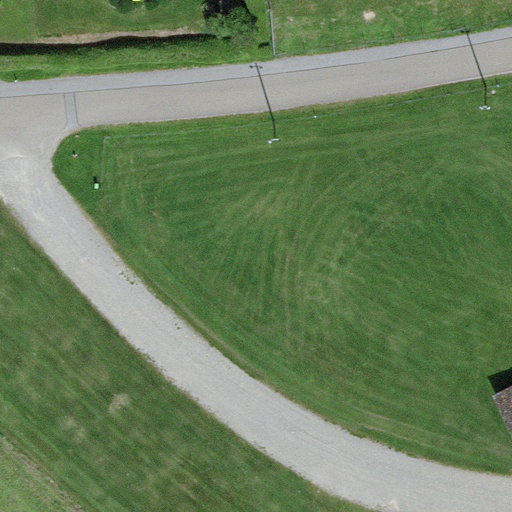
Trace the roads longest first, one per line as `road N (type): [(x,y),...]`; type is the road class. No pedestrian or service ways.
road 1 (track): [(486,511),(367,490),(279,433),(205,375),(0,163)]
road 2 (unclassified): [(0,110),(408,69),(511,48)]
